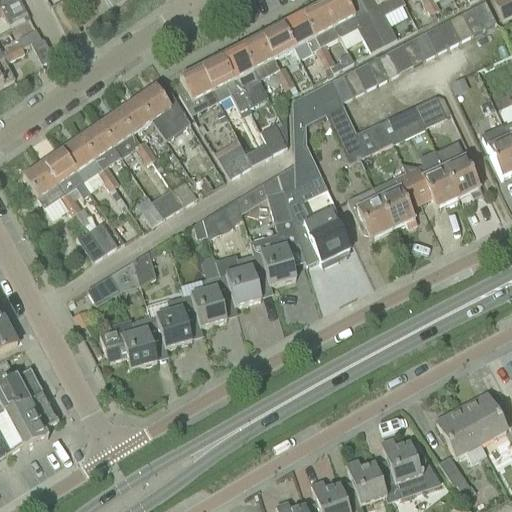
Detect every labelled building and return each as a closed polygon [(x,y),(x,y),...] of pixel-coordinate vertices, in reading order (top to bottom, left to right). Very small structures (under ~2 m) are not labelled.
[(111,0),(112,1),(107,5),(112,12),(128,0),(111,0)] [(383,52),(364,16),(353,22),(341,0),(338,0),(321,9),(339,44),(355,35),(368,60),(383,52)] [(403,10),(397,0),(370,0),(376,10),(364,16),(383,52),(395,46),(382,21),(403,10)] [(420,0),(419,1),(424,10),(433,6),(429,0),(420,0)] [(511,0),(503,4),(501,0),(489,0),(501,24),(511,18),(511,0)] [(18,4),(0,13),(0,14),(2,18),(5,24),(24,14),(18,4)] [(433,6),(424,10),(428,20),(438,15),(433,6)] [(49,14),(63,41),(65,45),(79,38),(63,7),(49,14)] [(483,7),(471,13),(482,34),(494,28),(483,7)] [(339,44),(321,9),(301,20),(319,55),(314,57),(319,66),(328,61),(323,52),(339,44)] [(482,34),(471,13),(459,19),(470,41),(482,34)] [(470,41),(459,19),(447,25),(458,47),(470,41)] [(280,31),(292,54),(298,65),(314,57),(319,55),(301,20),(280,31)] [(447,25),(435,32),(446,53),(458,47),(447,25)] [(280,31),(260,42),(272,65),(292,54),(280,31)] [(446,53),(435,32),(423,38),(435,59),(446,53)] [(423,38),(411,44),(423,65),(435,59),(423,38)] [(260,42),(239,53),(251,76),(252,75),(258,88),(259,87),(258,87),(274,78),(278,76),(278,75),(272,65),(260,42)] [(423,65),(411,44),(400,50),(411,72),(423,65)] [(19,50),(9,55),(14,64),(24,59),(21,53),(19,50)] [(400,50),(388,57),(399,78),(411,72),(400,50)] [(251,76),(239,53),(232,56),(231,55),(228,54),(220,59),(219,61),(220,63),(219,63),(237,97),(233,100),(238,109),(247,104),(251,111),(266,103),(258,88),(252,75),(251,76)] [(9,55),(0,59),(2,64),(5,69),(14,64),(9,55)] [(388,57),(376,63),(387,84),(399,78),(388,57)] [(339,68),(333,71),(328,73),(332,79),(352,68),(347,59),(337,64),(339,68)] [(328,61),(319,66),(324,75),(328,73),(333,71),(328,61)] [(219,63),(199,74),(217,108),(229,102),(233,100),(237,97),(219,63)] [(376,63),(364,69),(375,90),(387,84),(376,63)] [(2,64),(0,65),(0,91),(13,85),(5,69),(2,64)] [(364,69),(352,75),(363,97),(375,90),(364,69)] [(278,76),(274,78),(278,87),(288,82),(283,73),(278,75),(278,76)] [(199,74),(178,85),(184,97),(177,101),(186,115),(193,112),(191,108),(201,102),(207,114),(217,108),(199,74)] [(352,75),(340,82),(351,103),(363,97),(352,75)] [(293,92),(288,82),(278,87),(287,103),(292,100),(288,94),(293,92)] [(340,82),(329,87),(339,109),(351,103),(340,82)] [(452,87),(450,94),(453,100),(467,93),(462,83),(452,87)] [(293,107),(291,108),(292,153),(292,164),(292,171),(296,194),(300,192),(320,182),(304,151),(303,131),(324,120),(341,111),(340,109),(339,109),(329,87),(293,107)] [(154,93),(135,106),(150,128),(163,147),(188,130),(165,91),(156,96),(154,93)] [(434,103),(422,108),(432,130),(444,125),(434,103)] [(247,104),(238,109),(243,118),(247,116),(252,113),(251,111),(247,104)] [(274,131),(285,153),(283,104),(270,111),(279,128),(274,131)] [(150,128),(135,106),(116,119),(131,141),(132,140),(150,128)] [(422,108),(411,114),(421,136),(432,130),(422,108)] [(411,114),(399,119),(409,141),(415,154),(427,149),(421,136),(411,114)] [(112,153),(119,163),(120,164),(134,154),(134,153),(139,150),(132,140),(131,141),(116,119),(97,132),(112,153)] [(399,119),(389,124),(399,146),(409,141),(399,119)] [(389,124),(378,129),(388,151),(399,146),(389,124)] [(378,129),(366,135),(376,156),(388,151),(378,129)] [(485,154),(486,153),(500,185),(511,179),(511,154),(507,143),(501,130),(479,141),(485,154)] [(285,153),(274,131),(259,139),(265,151),(270,161),(285,153)] [(97,132),(78,145),(93,166),(100,176),(104,173),(119,163),(112,153),(97,132)] [(355,140),(354,140),(356,146),(364,162),(376,156),(366,135),(355,140)] [(93,166),(78,145),(59,157),(74,179),(75,179),(82,189),(96,179),(100,176),(93,166)] [(356,146),(339,154),(347,170),(358,165),(364,162),(356,146)] [(142,147),(139,150),(134,153),(134,154),(140,162),(148,156),(142,147)] [(456,147),(435,158),(438,165),(442,174),(457,205),(479,195),(464,164),(456,147)] [(250,173),(244,161),(238,150),(215,162),(227,185),(250,173)] [(271,162),(270,161),(265,151),(244,161),(250,173),(271,162)] [(155,165),(148,156),(140,162),(146,171),(155,165)] [(63,202),(59,204),(65,213),(73,207),(67,199),(74,194),(81,204),(88,199),(82,189),(75,179),(74,179),(59,157),(41,170),(55,192),(56,192),(63,202)] [(438,165),(416,176),(405,181),(419,210),(430,205),(435,215),(457,205),(442,174),(438,165)] [(55,192),(41,170),(21,184),(43,215),(59,204),(63,202),(56,192),(55,192)] [(296,194),(292,171),(261,190),(264,200),(273,229),(289,224),(282,200),(296,194)] [(100,176),(96,179),(102,188),(110,182),(104,173),(100,176)] [(405,181),(395,185),(372,196),(376,205),(391,236),(404,229),(406,234),(415,230),(408,215),(419,210),(405,181)] [(117,191),(110,182),(102,188),(108,197),(117,191)] [(171,197),(181,213),(194,205),(184,189),(171,197)] [(295,194),(283,200),(290,226),(297,248),(303,268),(305,272),(317,267),(319,270),(320,270),(321,272),(337,265),(336,262),(346,257),(347,257),(348,256),(329,217),(310,226),(301,208),(301,207),(301,206),(300,206),(295,194)] [(391,236),(376,205),(364,211),(359,200),(345,207),(360,237),(364,235),(369,246),(391,236)] [(200,227),(205,243),(206,242),(207,246),(216,241),(224,239),(228,237),(231,234),(234,230),(240,226),(235,206),(200,227)] [(79,216),(73,207),(65,213),(71,222),(79,216)] [(162,225),(150,208),(149,208),(150,209),(139,216),(149,232),(162,225)] [(205,243),(200,227),(192,232),(196,245),(205,243)] [(87,238),(103,261),(115,253),(99,230),(87,238)] [(103,261),(87,238),(76,245),(91,269),(103,261)] [(249,247),(249,250),(252,261),(258,259),(264,279),(268,292),(294,285),(282,241),(263,246),(262,243),(249,247)] [(154,284),(147,259),(131,268),(138,293),(154,284)] [(234,262),(213,268),(217,282),(224,280),(229,300),(233,313),(260,306),(253,282),(264,279),(258,259),(252,261),(235,266),(234,262)] [(203,297),(189,301),(194,321),(198,334),(225,327),(218,303),(229,300),(224,280),(217,282),(200,287),(203,297)] [(119,298),(109,281),(85,296),(95,312),(119,298)] [(194,321),(189,301),(165,308),(168,318),(154,322),(160,341),(164,355),(190,347),(183,324),(194,321)] [(131,329),(133,339),(117,344),(114,336),(98,341),(106,368),(125,363),(129,376),(155,368),(149,345),(160,341),(154,322),(131,329)] [(0,329),(0,358),(16,350),(4,327),(0,329)] [(0,421),(42,399),(29,375),(0,389),(0,421)] [(42,399),(0,421),(0,465),(20,452),(22,456),(47,444),(42,435),(57,428),(42,399)] [(485,401),(460,415),(479,451),(504,437),(485,401)] [(460,415),(435,428),(454,464),(464,459),(469,470),(485,462),(479,451),(460,415)] [(413,463),(408,448),(394,453),(391,445),(379,449),(388,475),(376,479),(384,503),(386,508),(437,490),(419,460),(413,463)] [(470,498),(462,487),(446,462),(436,469),(460,505),(470,498)] [(384,503),(376,479),(373,469),(359,474),(356,466),(344,471),(353,496),(341,500),(345,511),(359,511),(384,503)] [(345,511),(341,500),(338,491),(324,495),(321,488),(309,492),(316,511),(345,511)]
